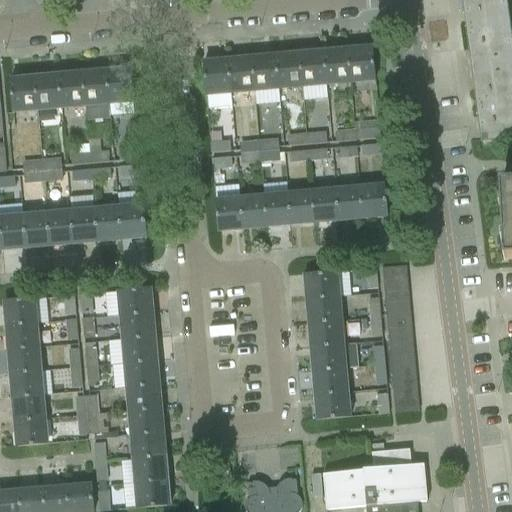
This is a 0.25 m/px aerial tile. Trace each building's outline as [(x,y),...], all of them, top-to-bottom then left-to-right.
[(481,127),(483,145),(511,140),(511,59),(504,0),(464,0),(466,14),(469,13),(471,24),(467,24),(480,116),(483,116),(485,127),(481,127)] [(371,49),(347,51),(350,84),(374,82),(371,49)] [(347,51),(323,53),(326,86),(350,84),(347,51)] [(323,53),(299,55),(302,88),(303,102),(327,100),(326,86),(323,53)] [(299,55),(275,57),(278,90),(302,88),(299,55)] [(275,57),(251,59),(254,93),(278,90),(275,57)] [(251,59),(227,62),(230,95),(254,93),(251,59)] [(227,62),(203,64),(206,95),(206,97),(207,110),(232,108),(230,95),(227,62)] [(131,70),(106,72),(109,105),(110,118),(133,116),(132,103),(134,103),(131,70)] [(106,72),(82,74),(85,107),(86,122),(110,120),(110,118),(109,105),(106,72)] [(82,74),(58,76),(61,110),(85,107),(82,74)] [(58,76),(34,79),(37,112),(61,110),(58,76)] [(37,112),(34,79),(10,81),(13,114),(37,112)] [(360,131),(361,141),(380,140),(379,130),(360,131)] [(335,132),(336,144),(356,142),(355,131),(335,132)] [(325,133),(306,135),(307,146),(326,145),(325,133)] [(225,134),(209,135),(210,145),(211,154),(230,153),(229,143),(226,144),(225,134)] [(307,146),(306,135),(287,137),(288,148),(307,146)] [(278,140),(259,142),(260,153),(279,152),(278,140)] [(239,144),(241,155),(260,153),(259,142),(239,144)] [(380,145),(361,148),(362,157),(381,155),(380,145)] [(357,148),(337,150),(338,160),(357,158),(357,148)] [(327,150),(308,152),(309,163),(328,161),(327,150)] [(119,152),(120,163),(139,161),(138,151),(119,152)] [(279,152),(260,153),(261,164),(280,163),(279,152)] [(309,163),(308,152),(289,154),(290,165),(309,163)] [(108,153),(89,155),(90,166),(109,164),(108,153)] [(260,153),(241,155),(242,166),(261,164),(260,153)] [(90,166),(89,155),(70,156),(72,167),(90,166)] [(60,159),(42,161),(44,184),(62,182),(60,159)] [(231,159),(212,161),(213,170),(231,169),(231,159)] [(44,184),(42,161),(22,163),(24,185),(44,184)] [(139,168),(120,169),(121,178),(140,177),(139,168)] [(110,169),(91,171),(92,181),(110,179),(110,169)] [(91,171),(72,173),(73,183),(92,181),(91,171)] [(14,178),(0,179),(0,190),(15,189),(14,178)] [(511,184),(499,185),(503,261),(511,260),(511,184)] [(384,187),(359,189),(362,219),(387,217),(384,187)] [(359,189),(335,192),(338,222),(362,219),(359,189)] [(335,192),(312,194),(314,224),(338,222),(335,192)] [(312,194),(288,196),(290,226),(314,224),(312,194)] [(288,196),(264,198),(266,228),(290,226),(288,196)] [(93,197),(69,199),(70,213),(73,247),(97,245),(94,211),(93,197)] [(264,198),(240,200),(242,230),(266,228),(264,198)] [(242,230),(240,200),(215,202),(218,232),(242,230)] [(143,206),(118,208),(121,243),(146,240),(143,206)] [(118,208),(94,211),(97,245),(121,243),(118,208)] [(70,213),(47,215),(50,249),(73,247),(70,213)] [(47,215),(23,217),(26,251),(50,249),(47,215)] [(23,217),(0,218),(0,233),(2,253),(26,251),(23,217)] [(383,270),(382,270),(383,281),(407,279),(406,268),(383,270)] [(378,290),(376,271),(366,272),(368,290),(378,290)] [(303,277),(305,301),(340,298),(337,274),(303,277)] [(407,279),(383,281),(384,292),(408,290),(407,279)] [(117,294),(105,295),(107,318),(119,317),(152,314),(150,290),(116,293),(117,294)] [(408,290),(384,292),(385,303),(409,301),(408,290)] [(80,296),(81,315),(91,314),(89,296),(80,296)] [(75,316),(74,297),(63,298),(65,316),(75,316)] [(305,301),(307,325),(342,322),(340,298),(305,301)] [(3,303),(5,327),(35,325),(33,300),(3,303)] [(378,301),(369,301),(371,320),(380,319),(378,301)] [(409,301),(385,303),(386,314),(410,312),(409,301)] [(410,312),(386,314),(387,326),(411,324),(410,312)] [(119,317),(121,341),(154,338),(152,314),(119,317)] [(380,319),(371,320),(372,339),(381,338),(380,319)] [(81,320),(83,339),(94,338),(92,320),(81,320)] [(77,340),(75,321),(65,322),(66,341),(77,340)] [(307,325),(310,349),(344,346),(342,322),(307,325)] [(411,324),(387,326),(388,337),(412,335),(411,324)] [(5,327),(7,351),(37,349),(35,325),(5,327)] [(412,335),(388,337),(389,348),(413,346),(412,335)] [(121,342),(108,343),(110,366),(123,365),(157,362),(154,338),(121,341),(121,342)] [(344,346),(310,349),(312,373),(346,370),(358,369),(355,345),(344,346)] [(413,346),(389,348),(390,359),(414,357),(413,346)] [(373,349),(375,368),(385,367),(383,348),(373,349)] [(7,351),(9,375),(40,373),(37,349),(7,351)] [(84,350),(85,368),(96,367),(95,350),(84,350)] [(67,352),(69,370),(79,369),(78,351),(67,352)] [(414,357),(390,359),(391,370),(415,368),(414,357)] [(123,365),(125,389),(159,386),(157,362),(123,365)] [(96,367),(85,368),(87,388),(98,387),(96,367)] [(385,367),(375,368),(376,386),(386,385),(385,367)] [(415,368),(391,370),(392,381),(416,379),(415,368)] [(79,369),(69,370),(70,389),(81,388),(79,369)] [(312,373),(314,397),(348,394),(346,370),(312,373)] [(9,375),(11,399),(42,396),(40,373),(9,375)] [(416,379),(392,381),(393,392),(417,390),(416,379)] [(125,389),(127,413),(161,410),(159,386),(125,389)] [(417,390),(393,392),(394,403),(418,401),(417,390)] [(348,394),(314,397),(316,421),(350,418),(348,394)] [(11,399),(14,423),(44,420),(42,396),(11,399)] [(389,415),(387,396),(377,396),(379,416),(389,415)] [(95,397),(85,398),(87,417),(97,416),(95,397)] [(76,399),(77,417),(87,417),(85,398),(76,399)] [(418,401),(394,403),(395,415),(418,413),(418,401)] [(127,413),(129,437),(163,434),(161,410),(127,413)] [(87,417),(89,435),(99,435),(97,416),(87,417)] [(87,417),(77,417),(79,436),(89,435),(87,417)] [(44,420),(14,423),(16,448),(46,445),(44,420)] [(129,437),(131,461),(165,458),(163,434),(129,437)] [(102,445),(93,446),(95,464),(104,463),(102,445)] [(373,470),(373,471),(322,475),(325,511),(366,508),(366,511),(407,511),(407,504),(427,503),(424,466),(411,467),(409,451),(372,454),(373,470)] [(131,461),(133,485),(167,482),(165,458),(131,461)] [(104,463),(95,464),(96,483),(106,482),(104,463)] [(252,483),(252,484),(247,485),(248,498),(249,499),(248,501),(246,502),(246,503),(245,504),(245,506),(244,507),(244,508),(244,510),(245,511),(244,511),(300,511),(301,511),(301,509),(302,507),(302,505),(301,504),(301,502),(300,500),(298,498),(297,497),(295,496),(296,494),(296,481),(291,481),(290,480),(288,480),(287,481),(284,481),(282,482),(281,483),(279,485),(278,486),(277,487),(276,489),(275,491),(275,492),(274,494),(274,496),(269,496),(269,495),(269,493),(268,491),(267,490),(266,488),(265,487),(263,485),(261,484),(259,483),(258,483),(254,483),(252,483)] [(167,482),(133,485),(135,509),(169,506),(167,482)] [(92,511),(90,485),(65,487),(67,511),(92,511)] [(67,511),(65,487),(42,489),(43,511),(67,511)] [(43,511),(42,489),(18,492),(19,511),(43,511)] [(19,511),(18,492),(0,493),(0,511),(19,511)] [(107,493),(97,494),(98,511),(108,511),(107,493)]
